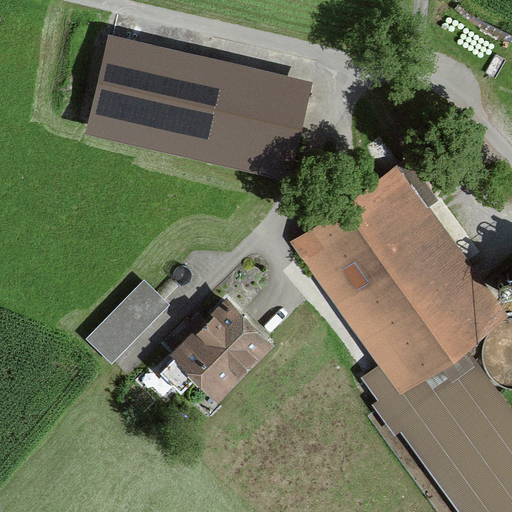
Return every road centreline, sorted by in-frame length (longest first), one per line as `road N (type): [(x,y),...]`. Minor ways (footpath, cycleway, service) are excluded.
road 1 (unclassified): [(511,157),(464,104),(408,72),(101,0)]
road 2 (unknown): [(408,72),(236,288)]
